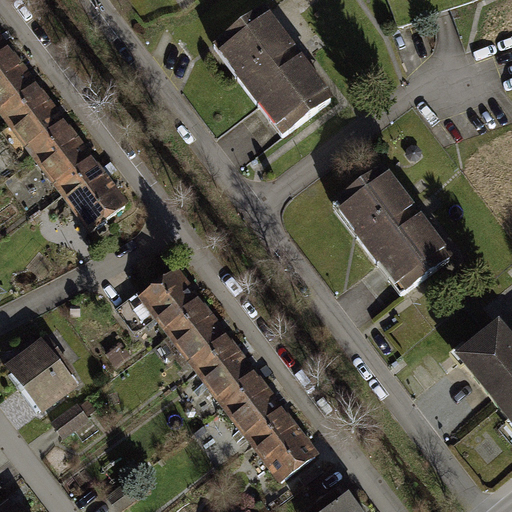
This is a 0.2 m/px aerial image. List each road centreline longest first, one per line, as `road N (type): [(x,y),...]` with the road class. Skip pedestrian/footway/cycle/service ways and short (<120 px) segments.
road 1 (residential): [(481,511),(95,0)]
road 2 (residential): [(176,230),(389,511)]
road 3 (residential): [(3,0),(176,230)]
road 4 (residential): [(176,230),(0,324)]
